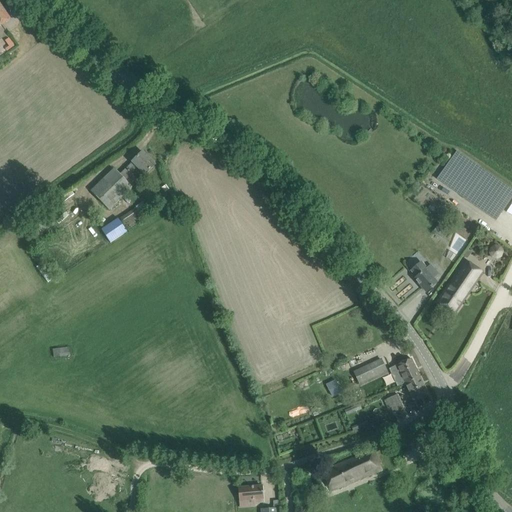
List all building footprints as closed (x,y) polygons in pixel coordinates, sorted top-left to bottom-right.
[(0,25),(2,25),(10,19),(0,4),(0,25)] [(511,190),(456,151),(437,179),(496,221),(505,208),(509,210),(511,205),(511,190)] [(145,175),(148,172),(155,165),(142,152),(132,162),(119,175),(114,169),(90,191),(109,210),(138,182),(131,174),(137,167),(145,175)] [(167,196),(165,193),(161,187),(136,206),(142,215),(167,196)] [(136,207),(120,218),(128,230),(144,219),(136,207)] [(111,243),(127,231),(117,218),(101,229),(111,243)] [(441,220),(433,231),(441,237),(450,226),(441,220)] [(489,256),(501,259),(504,248),(492,245),(489,256)] [(465,260),(436,303),(454,315),(483,273),(465,260)] [(433,278),(438,274),(430,265),(426,269),(421,262),(411,271),(417,277),(415,279),(426,292),(437,283),(433,278)] [(53,348),(54,356),(70,355),(70,347),(53,348)] [(396,366),(405,384),(419,377),(411,359),(396,366)] [(381,360),(354,373),(359,384),(386,371),(381,360)] [(428,394),(419,377),(405,384),(407,388),(402,391),(404,396),(409,393),(413,401),(428,394)] [(335,381),(326,385),(332,398),(341,393),(335,381)] [(384,401),(386,405),(390,414),(404,408),(397,395),(384,401)] [(233,410),(235,416),(254,409),(252,403),(233,410)] [(395,413),(397,420),(408,417),(406,409),(395,413)] [(381,470),(374,451),(322,471),(330,491),(381,470)] [(255,504),(263,503),(262,486),(238,488),(240,501),(255,500),(255,504)]
